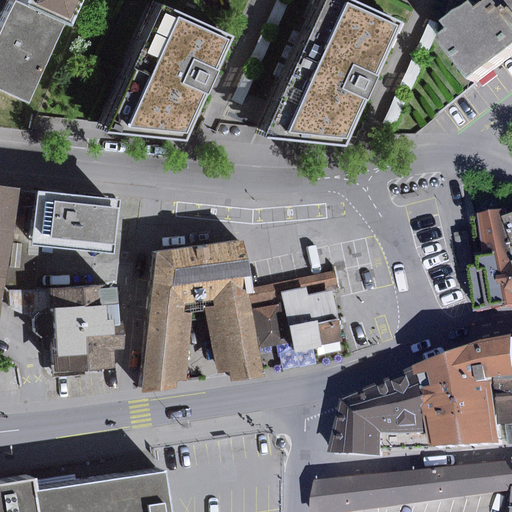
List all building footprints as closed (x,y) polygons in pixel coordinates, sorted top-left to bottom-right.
[(16,1),(13,0),(2,0),(0,5),(0,91),(18,99),(54,18),(16,1)] [(61,21),(70,0),(16,0),(16,1),(54,18),(61,21)] [(360,76),(386,17),(348,0),(311,0),(252,134),(331,142),(351,97),(347,95),(356,74),(360,76)] [(284,0),(272,0),(261,26),(271,31),(284,0)] [(439,42),(470,84),(511,52),(511,0),(499,0),(500,0),(479,14),(474,7),(446,26),(452,34),(439,42)] [(204,67),(219,33),(150,1),(92,127),(173,135),(194,89),(191,87),(196,75),(201,65),(204,67)] [(425,19),(411,49),(421,54),(435,23),(425,19)] [(269,36),(259,32),(245,63),(255,67),(269,36)] [(408,56),(395,87),(405,91),(418,60),(408,56)] [(252,73),(241,68),(227,98),(238,103),(252,73)] [(392,93),(378,122),(389,127),(402,97),(392,93)] [(90,245),(96,192),(13,183),(12,188),(2,186),(0,209),(0,235),(7,236),(31,239),(90,245)] [(500,210),(475,213),(478,265),(466,267),(473,310),(511,304),(511,250),(501,216),(500,210)] [(511,211),(501,216),(511,250),(511,211)] [(467,232),(453,233),(458,266),(471,264),(467,232)] [(7,236),(0,235),(0,285),(4,289),(30,286),(29,280),(31,239),(7,236)] [(217,377),(254,371),(238,286),(246,284),(237,238),(174,244),(140,248),(127,386),(160,383),(161,375),(174,375),(180,310),(169,307),(170,298),(199,295),(200,301),(192,303),(205,368),(215,366),(217,377)] [(329,273),(240,289),(244,309),(276,303),(301,298),(300,290),(325,286),(331,285),(329,273)] [(37,365),(96,362),(94,341),(102,340),(98,276),(29,280),(30,286),(31,311),(34,348),(36,347),(37,365)] [(30,286),(4,289),(6,307),(24,316),(31,311),(30,286)] [(311,344),(307,321),(331,317),(325,286),(300,290),(301,298),(276,303),(280,322),(277,323),(281,343),(282,349),(311,344)] [(276,303),(244,309),(252,348),(281,343),(277,323),(280,322),(276,303)] [(307,321),(311,344),(335,339),(331,317),(307,321)] [(511,376),(511,335),(485,341),(415,366),(427,430),(430,447),(496,443),(493,424),(488,378),(511,376)] [(427,430),(415,366),(337,398),(326,452),(377,455),(377,432),(427,430)] [(511,376),(488,378),(493,424),(511,423),(511,376)] [(309,511),(332,511),(511,489),(511,488),(511,460),(314,480),(309,511)] [(0,511),(158,511),(152,469),(24,488),(22,476),(0,478),(0,511)]
